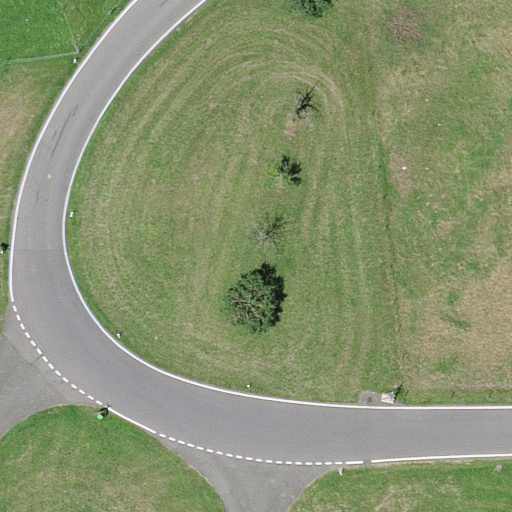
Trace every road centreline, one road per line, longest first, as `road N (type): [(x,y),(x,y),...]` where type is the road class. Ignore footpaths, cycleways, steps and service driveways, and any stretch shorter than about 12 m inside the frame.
road 1 (tertiary): [(182,0),(90,98),(65,152),(44,268),(64,342)]
road 2 (tertiary): [(258,429),(511,430)]
road 3 (tertiary): [(64,342),(144,400),(258,429)]
